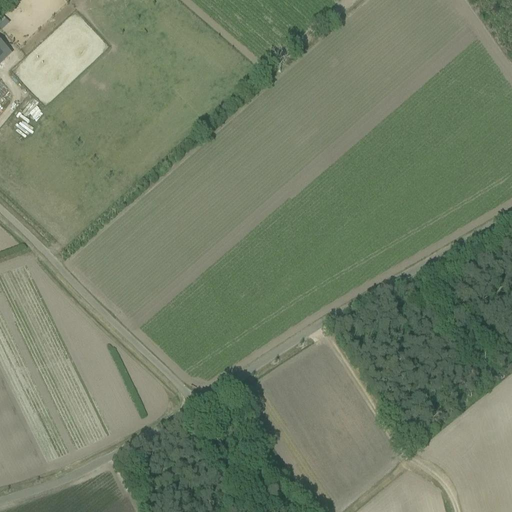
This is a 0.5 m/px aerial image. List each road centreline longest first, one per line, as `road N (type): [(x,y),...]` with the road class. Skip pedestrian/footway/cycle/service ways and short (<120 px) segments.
road 1 (unclassified): [(210,405),(511,225)]
road 2 (unclassified): [(210,405),(0,210)]
road 3 (unclassified): [(0,506),(101,468),(210,405)]
